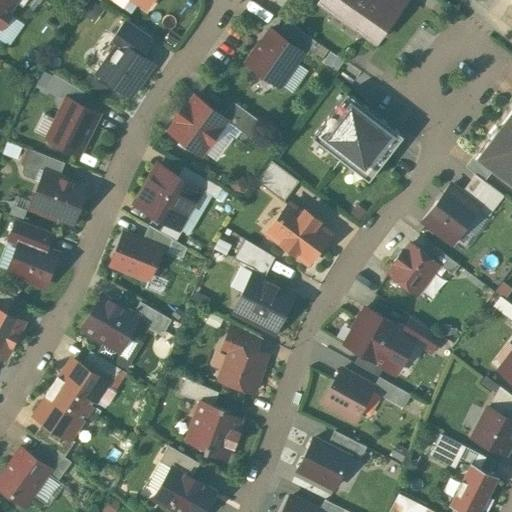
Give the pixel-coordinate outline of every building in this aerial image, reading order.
[(14,0),(0,0),(0,26),(1,27),(10,14),(6,12),(14,1),(15,0),(14,0)] [(361,0),(318,0),(318,1),(346,21),(361,0)] [(403,0),(361,0),(346,21),(375,41),(391,18),(403,0)] [(111,37),(119,42),(120,41),(142,56),(154,39),(124,18),(111,37)] [(285,19),(276,32),(302,50),(301,51),(305,54),(315,40),(285,19)] [(276,32),(270,28),(246,61),(278,84),(301,51),(302,50),(276,32)] [(142,56),(120,41),(119,42),(98,72),(129,94),(151,63),(142,56)] [(45,90),(65,100),(66,98),(77,103),(83,91),(53,74),(45,90)] [(374,114),(346,92),(311,137),(368,180),(402,135),(374,114)] [(221,115),(194,95),(185,106),(183,104),(173,117),(176,119),(168,130),(200,154),(225,120),(226,118),(221,115)] [(77,103),(66,98),(65,100),(47,137),(78,152),(97,113),(77,103)] [(226,118),(225,120),(249,137),(260,122),(232,101),(221,115),(226,118)] [(511,104),(472,156),(492,171),(511,186),(511,104)] [(23,175),(40,181),(44,170),(58,176),(64,162),(30,149),(21,171),(23,175)] [(492,171),(472,156),(465,166),(475,173),(485,181),(492,171)] [(298,180),(270,159),(255,180),(282,201),(298,180)] [(157,164),(146,183),(188,208),(200,189),(176,175),(157,164)] [(182,164),(176,175),(200,189),(214,198),(221,187),(182,164)] [(58,176),(44,170),(40,181),(31,203),(39,206),(37,212),(55,219),(56,216),(71,222),(85,186),(58,176)] [(485,181),(475,173),(460,192),(479,206),(478,207),(489,215),(504,195),(485,181)] [(188,208),(146,183),(134,202),(177,227),(188,208)] [(460,192),(450,185),(424,220),(452,241),(478,207),(479,206),(460,192)] [(301,212),(288,203),(266,232),(307,262),(329,233),(316,223),(318,220),(303,209),(301,212)] [(8,240),(18,243),(20,239),(44,248),(50,232),(17,219),(8,240)] [(164,223),(160,231),(172,238),(174,239),(178,231),(164,223)] [(147,224),(141,240),(160,247),(159,248),(167,251),(172,238),(160,231),(147,224)] [(141,240),(123,232),(110,264),(147,279),(159,248),(160,247),(141,240)] [(255,269),(252,274),(262,279),(274,256),(243,237),(232,258),(255,269)] [(44,248),(20,239),(18,243),(8,271),(43,285),(55,253),(44,248)] [(394,263),(387,272),(415,294),(438,264),(426,255),(410,242),(403,252),(400,250),(392,261),(394,263)] [(433,245),(426,255),(438,264),(451,274),(458,264),(433,245)] [(262,279),(252,274),(234,310),(274,330),(292,293),(262,279)] [(0,309),(6,313),(14,297),(0,290),(0,309)] [(132,313),(100,295),(81,327),(118,349),(137,316),(132,313)] [(139,300),(132,313),(137,316),(162,332),(170,319),(139,300)] [(361,353),(369,357),(389,320),(365,307),(361,312),(360,311),(351,326),(353,327),(344,343),(361,353)] [(6,313),(0,309),(0,354),(4,357),(22,321),(6,313)] [(409,316),(402,327),(416,335),(413,340),(430,351),(440,336),(409,316)] [(389,320),(369,357),(381,364),(395,372),(413,340),(416,335),(402,327),(396,324),(389,320)] [(224,341),(232,344),(233,343),(254,351),(260,336),(231,322),(224,341)] [(254,351),(233,343),(232,344),(220,378),(251,390),(255,378),(257,379),(261,369),(259,369),(264,355),(254,351)] [(105,381),(104,383),(109,385),(120,368),(89,350),(79,364),(102,379),(105,381)] [(511,351),(499,369),(511,379),(511,351)] [(369,357),(361,353),(355,363),(375,374),(381,364),(369,357)] [(57,375),(50,385),(87,409),(104,383),(105,381),(102,379),(79,364),(71,359),(59,377),(57,375)] [(340,368),(322,401),(354,419),(371,389),(372,386),(340,368)] [(378,376),(372,386),(371,389),(403,406),(410,393),(378,376)] [(179,393),(199,400),(200,399),(213,404),(218,391),(185,378),(179,393)] [(87,409),(50,385),(44,395),(46,396),(34,414),(42,420),(64,435),(66,433),(69,435),(87,409)] [(498,385),(487,406),(511,419),(511,395),(499,385),(498,385)] [(213,404),(200,399),(199,400),(185,440),(204,447),(203,451),(205,452),(206,451),(225,458),(230,445),(232,446),(238,432),(235,431),(240,418),(221,410),(222,407),(219,406),(219,407),(213,404)] [(511,419),(487,406),(486,406),(471,435),(505,453),(511,438),(511,419)] [(66,433),(64,435),(42,420),(32,434),(41,440),(63,455),(74,439),(69,435),(66,433)] [(333,430),(326,444),(349,455),(348,456),(358,461),(365,446),(333,430)] [(439,433),(434,444),(455,455),(450,465),(453,467),(464,445),(439,433)] [(326,444),(312,437),(296,469),(333,487),(348,456),(349,455),(326,444)] [(50,468),(46,472),(57,480),(70,461),(63,455),(41,440),(31,454),(50,468)] [(158,460),(170,467),(171,466),(190,476),(198,462),(167,444),(158,460)] [(455,455),(434,444),(428,454),(450,465),(455,455)] [(20,446),(0,474),(0,487),(24,504),(46,472),(50,468),(31,454),(20,446)] [(479,511),(498,476),(469,462),(448,504),(462,511),(479,511)] [(153,497),(179,511),(201,511),(214,491),(190,476),(171,466),(170,467),(153,497)] [(316,511),(318,510),(289,496),(280,511),(316,511)] [(437,511),(410,498),(402,511),(437,511)]
